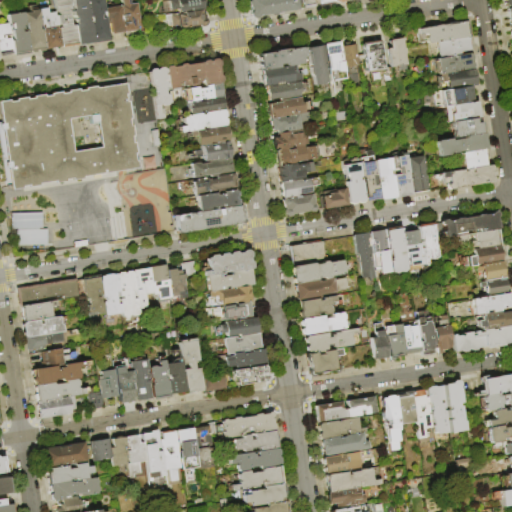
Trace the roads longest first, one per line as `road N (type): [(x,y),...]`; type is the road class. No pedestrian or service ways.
road 1 (residential): [(511,357),(0,439)]
road 2 (residential): [(510,194),(0,275)]
road 3 (residential): [(232,39),(307,511)]
road 4 (residential): [(473,0),(232,39)]
road 5 (residential): [(0,75),(232,39)]
road 6 (residential): [(480,0),(511,206)]
road 7 (residential): [(0,309),(32,511)]
